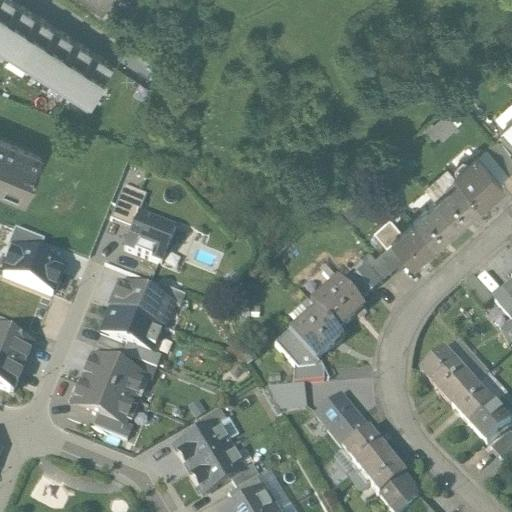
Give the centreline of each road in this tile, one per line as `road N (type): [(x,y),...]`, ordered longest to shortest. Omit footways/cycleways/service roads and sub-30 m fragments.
road 1 (residential): [(485,511),(407,432),(397,416),(393,372),(419,300),(511,218)]
road 2 (residential): [(92,274),(27,434)]
road 3 (residential): [(27,434),(129,476),(163,511)]
